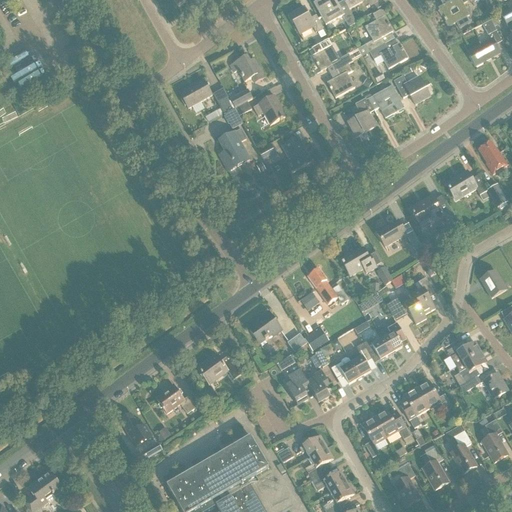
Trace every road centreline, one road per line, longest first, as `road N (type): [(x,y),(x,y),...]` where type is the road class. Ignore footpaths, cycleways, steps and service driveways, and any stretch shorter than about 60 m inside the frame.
road 1 (secondary): [(254,286),(511,99)]
road 2 (secondary): [(61,427),(254,286)]
road 3 (residential): [(352,175),(260,5)]
road 4 (residential): [(228,251),(123,104)]
road 5 (residential): [(228,251),(352,175)]
road 6 (residential): [(352,175),(474,104)]
road 7 (residential): [(474,104),(397,0)]
